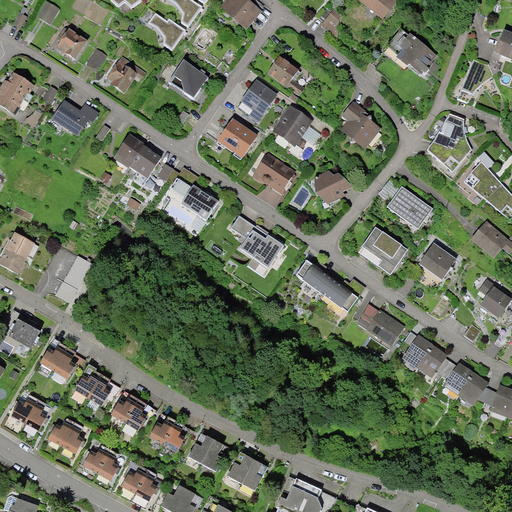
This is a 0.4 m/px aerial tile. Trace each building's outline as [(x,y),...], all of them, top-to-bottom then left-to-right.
[(140,0),(112,0),(111,3),(118,8),(124,4),(131,9),(140,1),(140,0)] [(202,9),(190,0),(182,0),(166,0),(166,1),(175,4),(183,16),(179,26),(189,31),(202,9)] [(261,13),(245,0),(227,0),(219,11),(246,32),(261,13)] [(399,2),(396,0),(352,0),(383,23),(399,2)] [(61,12),(45,4),(36,20),(51,29),(61,12)] [(341,15),(334,10),(320,27),(337,40),(341,15)] [(26,20),(19,16),(12,27),(19,32),(26,20)] [(167,24),(155,16),(148,26),(157,30),(165,40),(164,46),(172,52),(186,33),(168,21),(167,24)] [(437,56),(410,33),(408,35),(401,29),(387,45),(398,54),(396,57),(407,66),(409,64),(422,74),(424,72),(425,73),(433,63),(432,62),(437,56)] [(88,44),(68,31),(66,34),(63,31),(55,43),(55,52),(75,64),(88,44)] [(498,53),(511,58),(511,36),(506,34),(502,44),(498,53)] [(106,57),(96,51),(87,65),(97,72),(106,57)] [(220,62),(207,53),(201,61),(215,70),(220,62)] [(302,70),(280,55),(266,74),(287,89),(286,91),(298,99),(305,89),(294,82),(302,70)] [(474,62),(457,100),(468,104),(473,96),(482,85),(494,76),(488,66),(474,62)] [(137,75),(117,63),(104,84),(124,96),(137,75)] [(207,79),(183,63),(167,85),(169,87),(188,100),(193,102),(209,81),(207,79)] [(35,87),(12,74),(0,92),(0,109),(16,119),(35,87)] [(277,97),(255,82),(241,103),(252,111),(248,118),(258,125),(277,97)] [(58,94),(50,89),(42,101),(50,106),(58,94)] [(79,113),(64,103),(52,122),(81,140),(99,113),(84,104),(79,113)] [(313,121),(290,105),(272,131),(295,147),(313,121)] [(384,130),(352,105),(341,118),(347,123),(339,133),(365,153),(384,130)] [(42,115),(35,111),(34,115),(25,120),(22,125),(33,131),(42,115)] [(190,116),(183,112),(173,126),(180,130),(190,116)] [(465,120),(464,119),(450,114),(433,142),(427,150),(453,173),(472,149),(471,148),(470,147),(469,145),(469,143),(468,141),(467,139),(466,136),(465,134),(465,132),(465,130),(465,129),(465,127),(465,125),(465,123),(465,122),(465,121),(465,120)] [(217,141),(229,149),(245,126),(233,117),(217,141)] [(111,130),(102,125),(93,139),(102,144),(111,130)] [(258,135),(245,126),(229,149),(242,158),(258,135)] [(161,156),(129,136),(112,162),(128,171),(130,168),(147,178),(161,156)] [(297,173),(266,153),(250,178),(281,198),(297,173)] [(511,217),(511,194),(481,161),(464,182),(510,220),(511,217)] [(172,170),(164,166),(157,178),(164,183),(172,170)] [(179,174),(174,171),(163,189),(183,202),(180,206),(197,217),(189,230),(198,236),(218,203),(192,187),(198,178),(183,169),(179,174)] [(113,177),(104,172),(98,182),(108,187),(113,177)] [(329,173),(314,181),(314,198),(328,208),(345,198),(339,196),(352,189),(338,176),(334,179),(329,173)] [(432,211),(401,189),(387,210),(417,231),(432,211)] [(142,207),(129,201),(125,208),(137,215),(142,207)] [(284,246),(239,216),(229,230),(244,240),(237,250),(252,260),(247,267),(263,278),(284,246)] [(511,253),(511,241),(487,221),(471,242),(495,261),(503,250),(510,256),(511,253)] [(408,249),(375,227),(362,246),(382,260),(378,266),(391,275),(408,249)] [(36,247),(13,235),(0,259),(0,267),(20,278),(36,247)] [(456,260),(434,245),(419,267),(441,282),(456,260)] [(93,266),(76,257),(55,297),(69,304),(93,266)] [(340,288),(305,263),(295,277),(348,316),(368,289),(355,279),(351,285),(344,283),(340,288)] [(511,298),(511,295),(486,279),(479,288),(489,294),(480,308),(498,320),(511,298)] [(378,314),(368,308),(355,327),(392,350),(406,327),(380,311),(378,314)] [(40,329),(19,318),(8,338),(22,345),(19,353),(26,357),(40,329)] [(481,332),(471,325),(463,337),(474,344),(481,332)] [(417,336),(410,332),(399,349),(406,353),(417,336)] [(417,368),(433,345),(418,335),(417,336),(406,353),(402,358),(417,368)] [(445,359),(448,355),(433,345),(417,368),(432,378),(436,372),(445,359)] [(40,365),(69,380),(75,366),(69,363),(72,358),(55,349),(52,354),(47,352),(40,365)] [(457,366),(445,359),(436,372),(447,379),(457,366)] [(458,396),(474,372),(459,362),(457,366),(447,379),(443,386),(458,396)] [(485,387),(489,382),(474,372),(458,396),(473,405),(477,399),(485,387)] [(74,393),(103,408),(110,395),(103,392),(106,386),(89,377),(86,383),(81,380),(74,393)] [(511,402),(511,389),(499,384),(496,393),(491,406),(489,411),(506,417),(511,402)] [(496,393),(485,387),(477,399),(491,406),(496,393)] [(11,415),(25,423),(35,403),(27,399),(24,404),(19,401),(11,415)] [(111,416),(139,430),(146,417),(141,415),(144,409),(127,400),(123,407),(118,404),(111,416)] [(43,407),(35,403),(25,423),(38,430),(46,415),(41,412),(43,407)] [(150,437),(178,451),(185,438),(179,435),(182,430),(165,421),(162,426),(157,423),(150,437)] [(49,439),(62,446),(73,427),(64,422),(61,428),(56,425),(49,439)] [(81,431),(73,427),(62,446),(76,454),(84,439),(78,436),(81,431)] [(196,443),(189,456),(217,471),(224,458),(218,455),(224,445),(207,435),(201,446),(196,443)] [(83,467),(97,474),(107,455),(99,450),(96,456),(90,453),(83,467)] [(115,459),(107,455),(97,474),(110,481),(118,467),(112,464),(115,459)] [(235,463),(228,475),(256,491),(263,478),(257,475),(263,465),(246,455),(240,465),(235,463)] [(122,486),(136,493),(146,474),(138,469),(135,475),(129,472),(122,486)] [(154,478),(146,474),(136,493),(149,501),(157,486),(151,483),(154,478)] [(333,498),(296,481),(287,501),(282,499),(276,511),(319,511),(322,506),(328,509),(333,498)] [(168,492),(161,505),(174,511),(187,489),(179,484),(173,495),(168,492)] [(195,493),(187,489),(174,511),(191,511),(195,507),(189,504),(195,493)] [(11,504),(8,510),(14,511),(35,511),(39,505),(16,497),(13,505),(11,504)]
